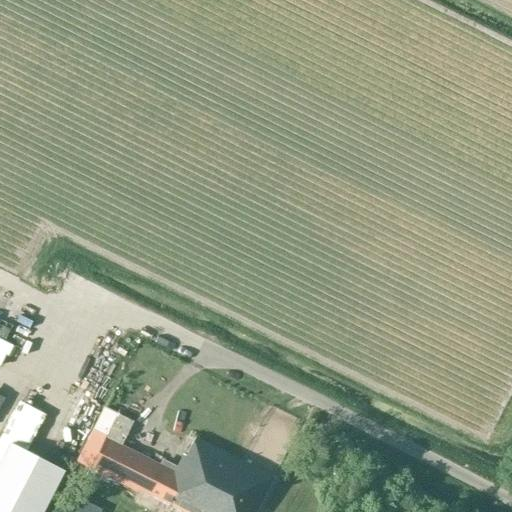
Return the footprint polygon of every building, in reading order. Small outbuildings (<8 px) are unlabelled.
[(0,340),(0,353),(9,358),(14,347),(0,340)] [(17,402),(0,434),(0,462),(10,443),(28,408),(17,402)] [(180,511),(255,511),(274,477),(195,438),(193,440),(184,456),(182,455),(173,472),(166,468),(106,437),(89,469),(139,494),(134,503),(145,508),(149,499),(152,493),(160,497),(159,501),(180,511)] [(0,462),(0,511),(43,511),(64,472),(10,443),(0,462)] [(99,511),(101,510),(70,494),(65,505),(74,510),(72,511),(99,511)]
